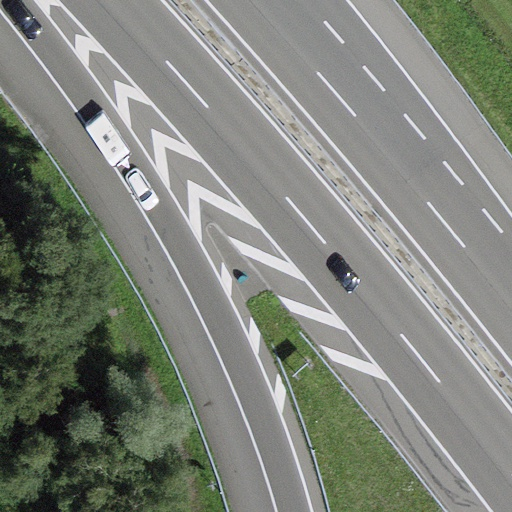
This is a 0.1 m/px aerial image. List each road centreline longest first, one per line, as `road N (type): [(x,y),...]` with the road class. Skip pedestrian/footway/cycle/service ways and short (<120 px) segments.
road 1 (motorway): [(119,0),(320,224),(511,462)]
road 2 (motorway): [(36,0),(196,273),(259,410),(294,511)]
road 3 (motorway): [(511,285),(267,0)]
